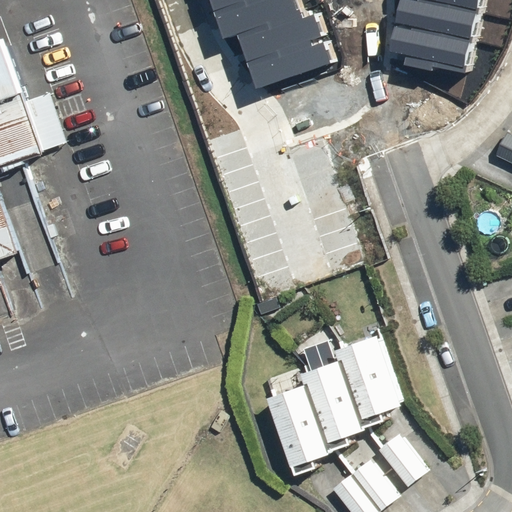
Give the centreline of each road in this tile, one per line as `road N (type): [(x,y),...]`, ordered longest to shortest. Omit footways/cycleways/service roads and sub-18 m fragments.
road 1 (residential): [(409,170),(498,421),(507,490),(497,511)]
road 2 (residential): [(511,106),(466,145),(409,170)]
